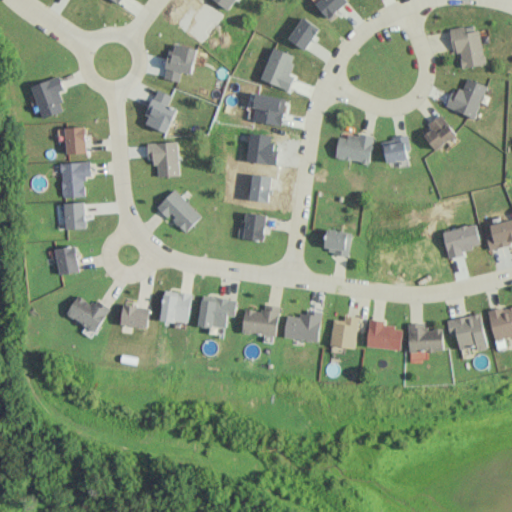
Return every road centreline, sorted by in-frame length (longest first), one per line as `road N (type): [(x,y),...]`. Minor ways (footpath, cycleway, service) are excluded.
road 1 (residential): [(153,255),(412,293),(511,271)]
road 2 (residential): [(288,279),(320,88),(340,51),(378,16),(416,0)]
road 3 (residential): [(325,78),(357,100),(393,106),(408,98),(425,82),(427,60),(404,5)]
road 4 (residential): [(86,55),(89,77),(106,90),(128,87),(141,70),(138,48),(121,35),(99,38),(86,55)]
road 5 (residential): [(113,90),(131,232)]
road 6 (residential): [(108,253),(122,275),(148,268),(153,255),(149,242),(131,232),(113,240),(108,253)]
